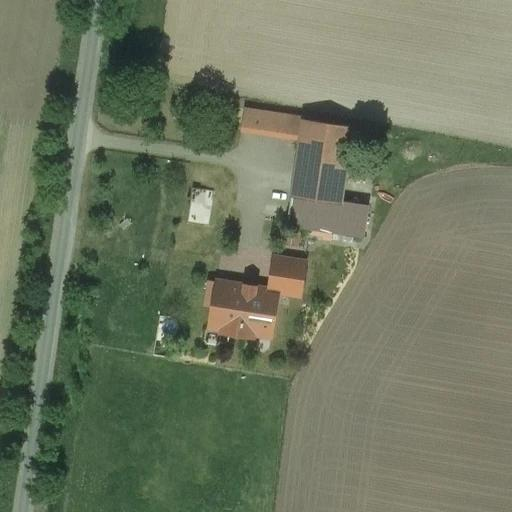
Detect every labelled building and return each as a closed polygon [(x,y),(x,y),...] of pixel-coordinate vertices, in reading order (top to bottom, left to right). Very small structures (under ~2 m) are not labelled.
[(297,117),(245,109),(243,127),(294,135),(297,117)] [(352,128),(303,121),(292,194),(313,197),(341,202),(352,128)] [(215,222),(216,188),(195,188),(195,222),(215,222)] [(313,197),(292,194),(287,224),(309,227),(313,197)] [(341,202),(313,197),(309,227),(365,236),(369,206),(341,202)] [(301,234),(286,231),(284,242),(300,245),(301,234)] [(332,233),(325,232),(324,239),(331,240),(332,233)] [(306,262),(274,257),(269,289),(279,291),(278,292),(300,296),(306,262)] [(269,289),(217,281),(210,327),(222,330),(222,332),(253,337),(254,335),(271,337),(278,292),(279,291),(269,289)]
